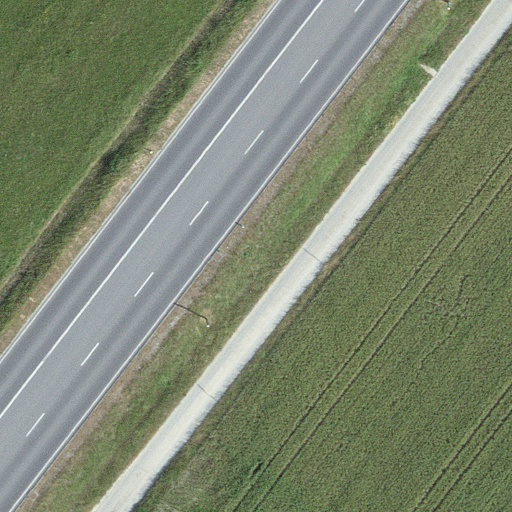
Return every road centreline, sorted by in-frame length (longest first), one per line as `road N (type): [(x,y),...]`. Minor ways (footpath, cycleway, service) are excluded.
road 1 (track): [(115,511),(511,0)]
road 2 (primary): [(340,0),(0,440)]
